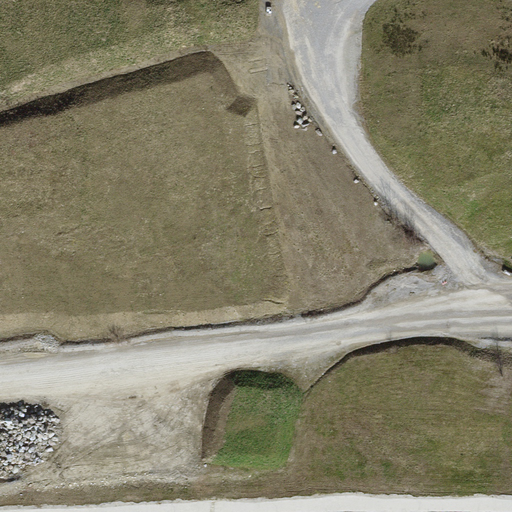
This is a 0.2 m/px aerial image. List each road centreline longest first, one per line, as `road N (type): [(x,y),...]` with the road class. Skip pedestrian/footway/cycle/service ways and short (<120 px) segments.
road 1 (unknown): [(495,297),(335,329),(0,374)]
road 2 (unknown): [(316,0),(362,130),(460,257)]
